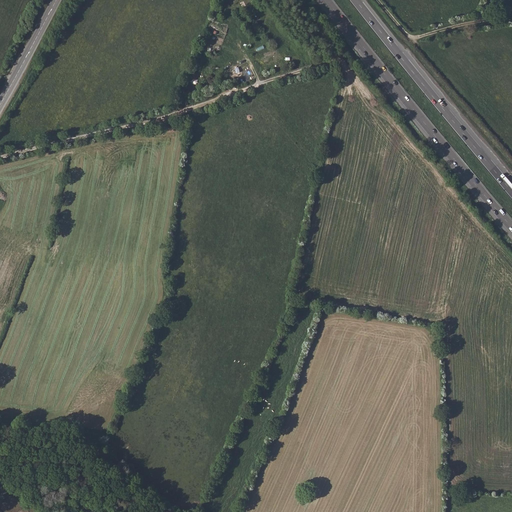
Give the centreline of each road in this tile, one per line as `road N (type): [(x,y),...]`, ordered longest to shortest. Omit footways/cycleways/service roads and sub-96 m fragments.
road 1 (track): [(0,157),(172,114),(337,59)]
road 2 (trunk): [(326,0),(511,226)]
road 3 (trunk): [(511,191),(356,0)]
road 4 (track): [(377,0),(409,37),(511,15)]
